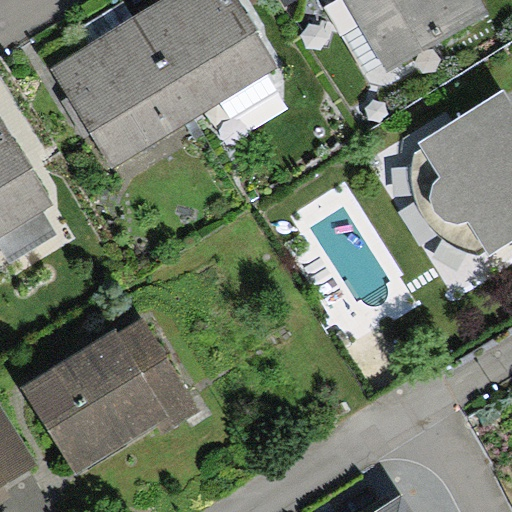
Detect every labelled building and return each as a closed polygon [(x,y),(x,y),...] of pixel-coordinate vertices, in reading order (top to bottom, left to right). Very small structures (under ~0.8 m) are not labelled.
[(231,0),(166,0),(54,71),(114,167),(274,67),(231,0)] [(472,0),(337,0),(384,81),(486,24),(472,0)] [(278,78),(228,97),(240,129),(290,110),(278,78)] [(511,101),(504,91),(422,142),(411,163),(411,186),(416,208),(435,236),(457,252),(492,257),(511,243),(511,101)] [(0,123),(0,235),(51,203),(0,123)] [(113,334),(25,390),(77,471),(162,417),(169,428),(195,411),(142,328),(118,343),(113,334)] [(0,408),(0,489),(38,464),(0,408)] [(411,511),(401,496),(375,511),(411,511)]
